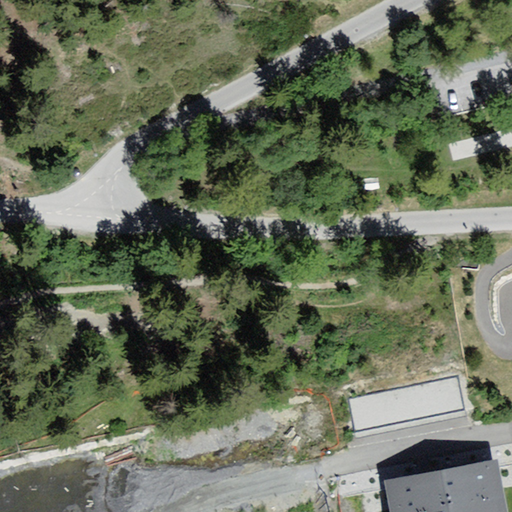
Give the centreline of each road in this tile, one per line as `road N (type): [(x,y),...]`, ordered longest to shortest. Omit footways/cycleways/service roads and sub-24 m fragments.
road 1 (unclassified): [(128,208),(111,189),(149,153),(448,0)]
road 2 (residential): [(511,219),(291,242),(169,225),(128,208)]
road 3 (residential): [(320,467),(511,429)]
road 4 (residential): [(128,208),(0,210)]
